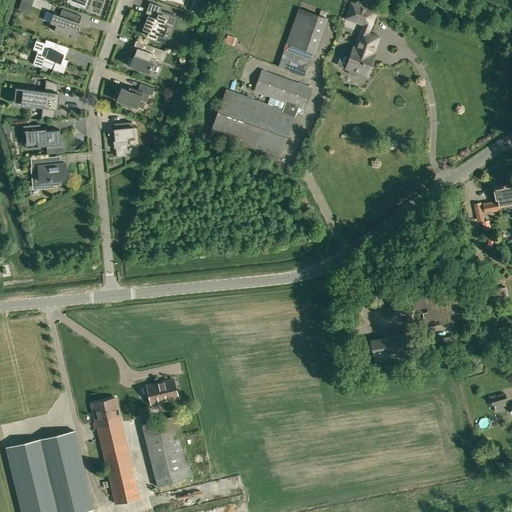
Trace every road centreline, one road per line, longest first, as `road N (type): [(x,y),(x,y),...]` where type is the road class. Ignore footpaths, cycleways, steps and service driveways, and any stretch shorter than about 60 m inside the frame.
road 1 (unclassified): [(112,297),(309,275),(511,141)]
road 2 (residential): [(112,297),(94,92),(125,0)]
